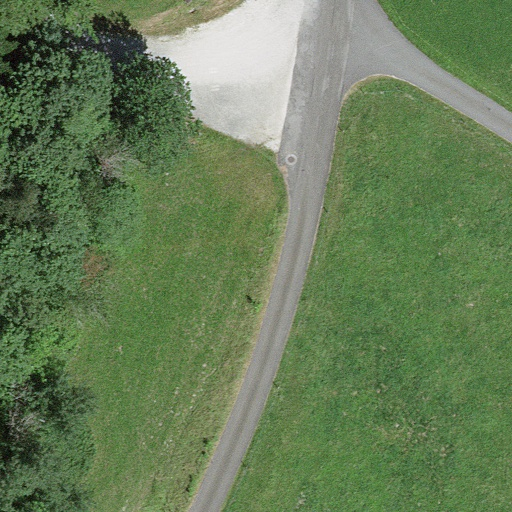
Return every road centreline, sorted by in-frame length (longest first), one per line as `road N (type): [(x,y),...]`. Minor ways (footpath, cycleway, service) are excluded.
road 1 (residential): [(320,27),(269,304),(194,511)]
road 2 (track): [(312,72),(174,61),(43,38),(4,0)]
